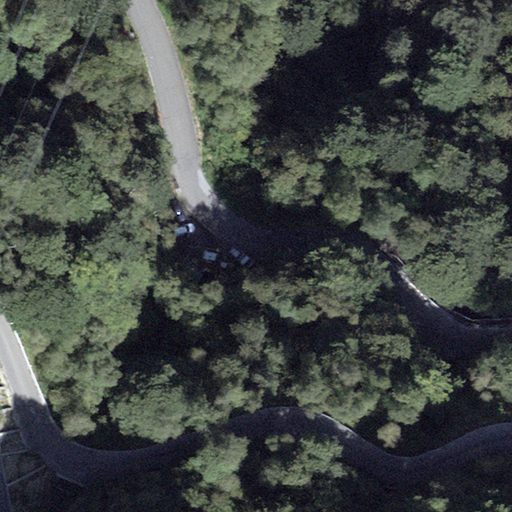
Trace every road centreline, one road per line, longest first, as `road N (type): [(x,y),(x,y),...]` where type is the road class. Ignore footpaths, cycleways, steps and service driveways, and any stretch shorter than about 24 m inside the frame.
road 1 (tertiary): [(0,331),(51,449),(101,467),(147,463),(210,437),(285,421),(313,425),(402,474),(511,438)]
road 2 (tertiary): [(511,340),(456,340),(434,330),(366,259),(246,238),(207,208),(187,180),(136,0)]
